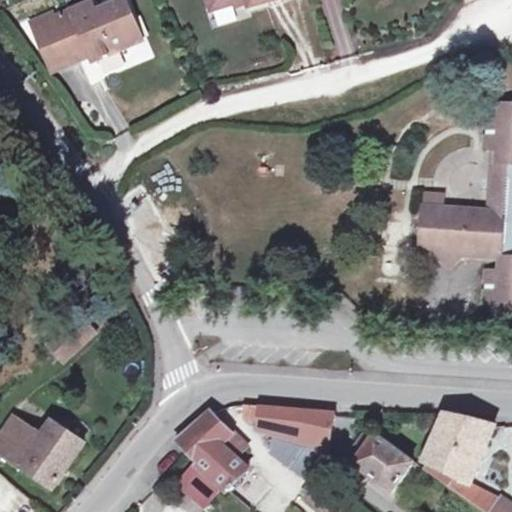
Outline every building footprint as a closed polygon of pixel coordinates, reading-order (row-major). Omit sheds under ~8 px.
[(134,46),(124,23),(134,18),(126,0),(125,0),(96,13),(92,4),(35,29),(48,59),(62,53),(69,67),(84,61),(81,54),(89,51),(95,63),(134,46)] [(277,0),(209,0),(213,11),(248,1),(250,8),(277,0)] [(144,42),(134,18),(124,23),(134,46),(144,42)] [(69,67),(62,53),(48,59),(54,74),(69,67)] [(511,107),(501,107),(501,119),(488,118),(486,150),(490,150),(508,151),(507,164),(511,164),(511,107)] [(504,203),(507,164),(508,151),(490,150),(486,212),(493,213),(504,203)] [(511,164),(507,164),(504,203),(501,259),(511,260),(511,164)] [(444,209),(445,195),(426,194),(425,208),(444,209)] [(501,259),(504,203),(493,213),(486,212),(444,209),(425,208),(424,222),(414,230),(423,240),(422,253),(438,255),(451,269),(465,257),(501,259)] [(511,260),(501,259),(500,273),(488,272),(485,304),(498,305),(497,317),(511,317),(511,260)] [(175,269),(172,262),(166,265),(170,272),(175,269)] [(51,347),(64,361),(81,345),(67,331),(51,347)] [(81,345),(64,361),(68,365),(84,349),(81,345)] [(247,407),(245,407),(244,422),(258,423),(259,408),(247,407)] [(260,433),(278,438),(311,450),(328,455),(332,415),(259,408),(258,423),(258,426),(261,428),(260,433)] [(212,414),(177,445),(188,455),(199,466),(204,471),(224,487),(229,491),(249,472),(235,459),(246,449),(212,414)] [(429,466),(427,471),(484,511),(511,511),(511,502),(504,497),(501,500),(472,488),(496,428),(446,416),(425,464),(429,466)] [(0,454),(54,491),(86,445),(54,423),(44,439),(15,418),(0,439),(0,454)] [(365,453),(355,467),(394,494),(415,465),(376,437),(375,440),(367,434),(357,447),(365,453)] [(278,438),(273,452),(297,469),(311,450),(278,438)] [(311,450),(297,469),(314,481),(318,484),(319,483),(328,455),(311,450)] [(204,471),(186,490),(205,507),(224,487),(204,471)] [(314,481),(306,492),(328,509),(338,497),(319,483),(318,484),(314,481)]
